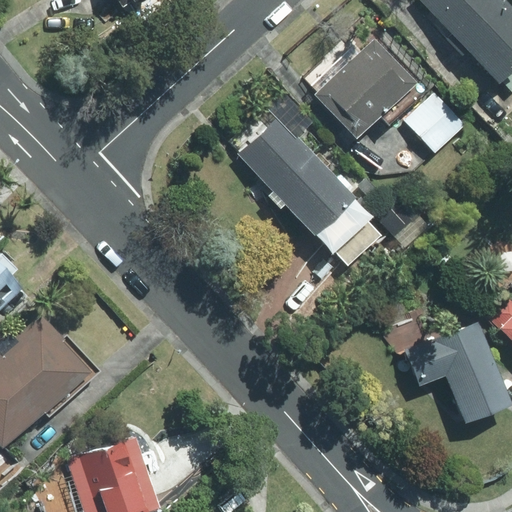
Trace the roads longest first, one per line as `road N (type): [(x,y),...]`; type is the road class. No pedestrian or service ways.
road 1 (residential): [(76,179),(321,451)]
road 2 (residential): [(270,0),(76,179)]
